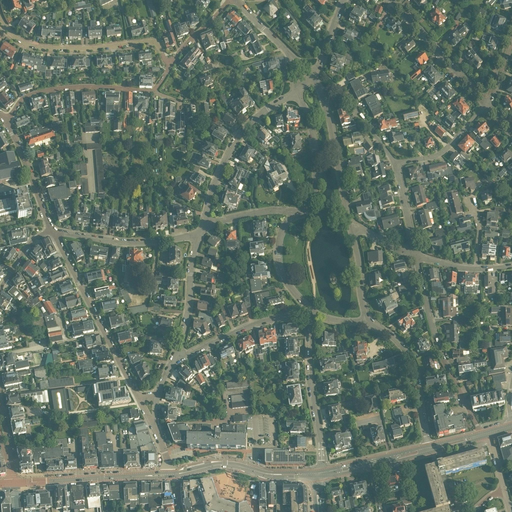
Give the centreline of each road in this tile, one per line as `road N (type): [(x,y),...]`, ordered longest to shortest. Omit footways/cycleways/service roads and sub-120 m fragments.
road 1 (residential): [(482,435),(441,354),(414,254)]
road 2 (residential): [(171,63),(151,42),(37,47),(0,20)]
road 3 (residential): [(53,234),(138,397)]
road 4 (residential): [(203,228),(237,138),(294,92)]
road 5 (residential): [(308,314),(321,474)]
road 6 (residential): [(153,92),(62,88),(22,99),(4,119)]
road 7 (secondary): [(173,475),(228,464),(321,474)]
road 8 (residential): [(199,235),(125,243),(53,234)]
road 9 (residential): [(428,446),(411,361),(388,333),(367,323)]
road 10 (residential): [(485,105),(390,0)]
road 11 (residential): [(174,353),(255,323),(308,314)]
road 12 (residential): [(294,92),(309,117),(315,161),(313,189),(298,212)]
road 13 (secondary): [(50,481),(173,475)]
road 14 (residential): [(347,212),(320,92)]
road 15 (residential): [(174,353),(199,235)]
